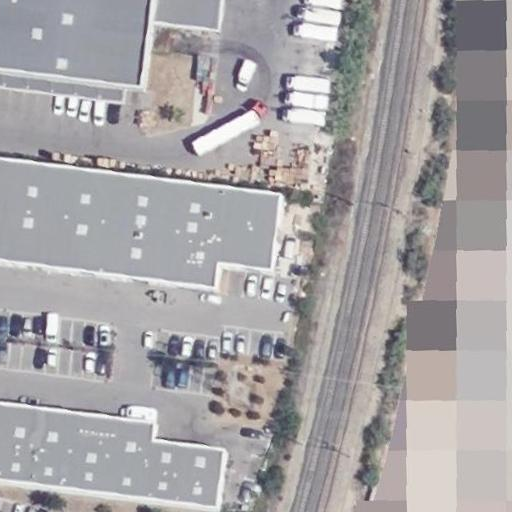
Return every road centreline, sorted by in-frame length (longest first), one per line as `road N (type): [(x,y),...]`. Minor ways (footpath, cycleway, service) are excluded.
road 1 (unknown): [(0,283),(120,301),(133,336),(123,393)]
road 2 (unknown): [(0,377),(123,393)]
